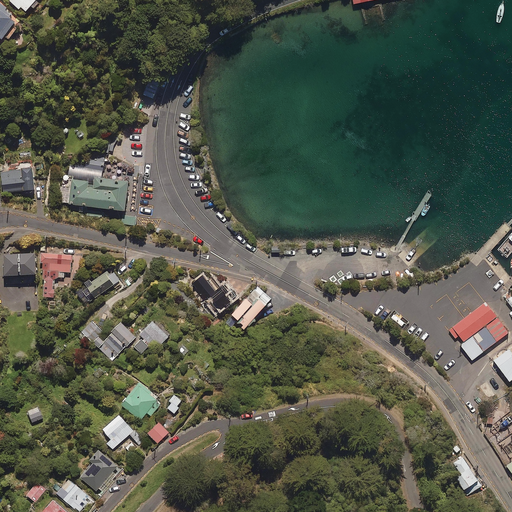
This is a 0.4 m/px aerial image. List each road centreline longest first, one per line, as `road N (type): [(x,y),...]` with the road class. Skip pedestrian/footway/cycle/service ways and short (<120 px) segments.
road 1 (secondary): [(511,499),(428,373),(368,328),(236,254)]
road 2 (secondary): [(236,254),(193,218),(171,182),(164,149),(169,99),(188,58),(215,31),(282,0)]
road 3 (residential): [(420,511),(399,431),(383,412),(338,405),(244,425)]
road 4 (residential): [(0,219),(212,260),(236,254)]
road 5 (residential): [(244,425),(212,424),(173,443),(105,511)]
road 6 (residential): [(244,425),(145,511)]
